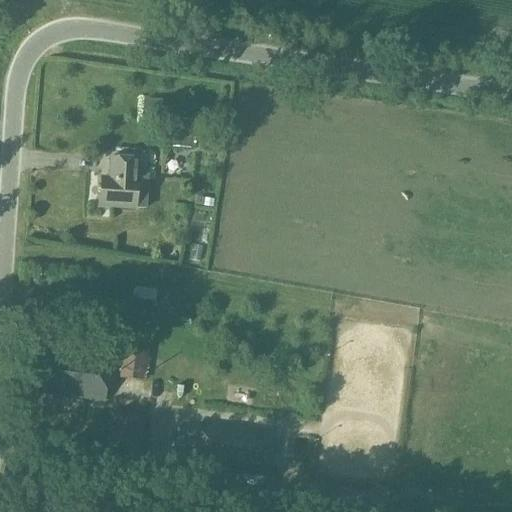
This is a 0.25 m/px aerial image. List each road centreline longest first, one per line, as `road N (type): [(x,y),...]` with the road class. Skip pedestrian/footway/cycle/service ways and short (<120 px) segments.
road 1 (unclassified): [(0,139),(1,88),(17,39),(47,21),(511,89)]
road 2 (track): [(160,511),(0,482)]
